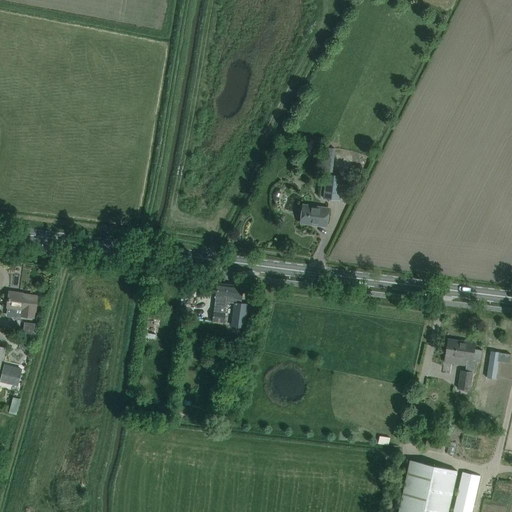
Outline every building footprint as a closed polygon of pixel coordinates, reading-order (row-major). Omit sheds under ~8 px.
[(301,137),(296,146),(303,149),(307,140),(301,137)] [(337,149),(328,147),(324,173),(327,174),(324,198),(339,200),(343,176),(333,175),(337,149)] [(303,205),(303,206),(301,206),(299,207),(299,210),(300,212),(302,212),(300,221),(317,223),(316,225),(326,226),(329,208),(303,205)] [(224,299),(226,284),(217,283),(214,305),(215,305),(214,311),(212,321),(224,322),(226,307),(227,307),(227,302),(228,302),(226,301),(226,300),(224,299)] [(243,286),(226,284),(224,299),(226,300),(226,301),(228,302),(227,302),(235,303),(231,325),(244,327),(247,304),(241,303),(243,286)] [(18,295),(18,293),(19,293),(9,291),(7,307),(22,309),(22,315),(33,317),(34,311),(35,311),(37,296),(22,294),(22,296),(18,295)] [(148,319),(145,339),(158,340),(160,320),(148,319)] [(448,339),(445,356),(465,360),(463,371),(459,371),(456,388),(470,390),(472,373),(474,373),(476,361),(480,361),(482,350),(474,349),(475,343),(448,339)] [(511,348),(493,346),(489,373),(497,374),(500,356),(511,357),(511,352),(511,348)] [(4,365),(2,375),(0,381),(18,385),(21,369),(4,365)] [(16,412),(19,398),(13,396),(10,410),(16,412)] [(386,432),(385,439),(395,442),(396,434),(386,432)] [(448,511),(457,470),(410,460),(398,511),(448,511)] [(462,472),(452,511),(472,511),(481,476),(462,472)]
